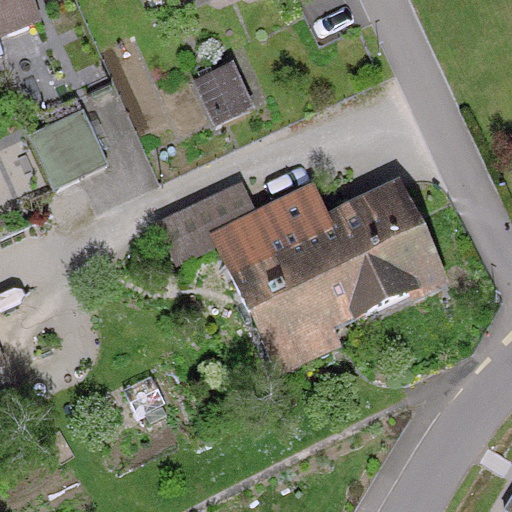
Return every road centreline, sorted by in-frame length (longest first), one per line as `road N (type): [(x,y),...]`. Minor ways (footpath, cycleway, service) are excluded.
road 1 (residential): [(382,0),(511,256)]
road 2 (residential): [(511,360),(447,429),(399,511)]
